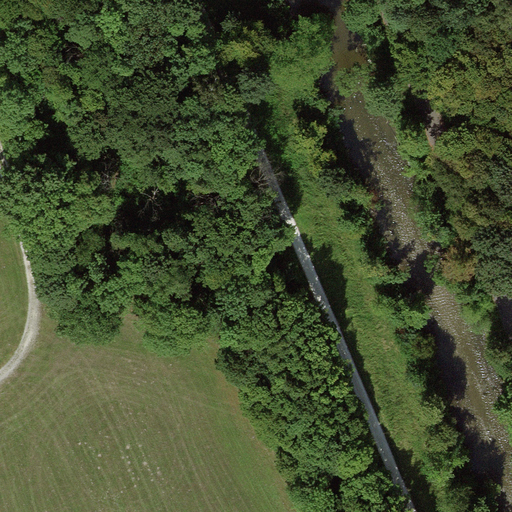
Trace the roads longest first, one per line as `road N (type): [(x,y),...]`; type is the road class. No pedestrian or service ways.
road 1 (track): [(188,0),(402,511)]
road 2 (track): [(0,379),(24,349),(36,310),(34,263),(0,151)]
